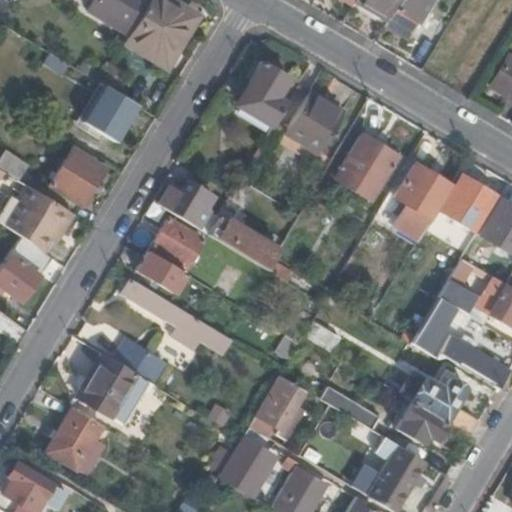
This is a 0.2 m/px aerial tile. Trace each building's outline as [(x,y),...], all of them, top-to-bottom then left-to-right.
[(0,0),(0,11),(11,5),(5,0),(0,0)] [(92,0),(87,10),(126,34),(146,0),(92,0)] [(163,0),(146,0),(126,34),(122,40),(163,64),(192,18),(163,0)] [(332,0),(347,9),(348,8),(352,0),(332,0)] [(352,0),(348,8),(381,29),(393,9),(398,0),(352,0)] [(398,0),(393,9),(397,12),(417,24),(431,0),(398,0)] [(397,12),(393,9),(381,29),(404,44),(417,24),(397,12)] [(49,52),(42,63),(62,75),(69,64),(49,52)] [(511,60),(507,58),(489,87),(511,100),(511,60)] [(245,80),(249,85),(234,108),(268,130),(283,104),(284,103),(275,98),(286,80),(257,61),(245,80)] [(308,93),(295,85),(284,103),(283,104),(296,112),(308,93)] [(133,109),(101,89),(81,121),(114,140),(133,109)] [(308,93),(296,112),(283,135),(316,155),(341,115),(322,103),(323,101),(309,92),(308,93)] [(360,133),(333,177),(370,200),(397,156),(360,133)] [(102,168),(69,148),(48,184),(81,204),(102,168)] [(26,165),(4,151),(0,157),(0,167),(17,178),(26,165)] [(413,166),(394,196),(411,207),(430,219),(449,188),(413,166)] [(0,188),(11,177),(0,170),(0,188)] [(493,197),(459,177),(439,211),(472,231),(493,197)] [(193,181),(188,178),(178,193),(183,197),(193,181)] [(178,193),(166,186),(155,205),(194,228),(215,194),(193,181),(183,197),(178,193)] [(70,214),(25,186),(1,227),(17,238),(38,254),(48,237),(55,226),(61,229),(70,214)] [(224,201),(219,198),(199,231),(204,234),(205,232),(215,217),(224,201)] [(511,208),(499,200),(478,234),(511,255),(511,254),(511,208)] [(411,207),(399,226),(418,238),(430,219),(411,207)] [(213,239),(231,251),(265,270),(277,250),(265,243),(226,219),(224,222),(215,217),(205,232),(214,237),(213,239)] [(201,242),(165,220),(149,246),(185,268),(201,242)] [(61,229),(55,226),(48,237),(54,241),(61,229)] [(285,238),(272,230),(265,243),(277,250),(285,238)] [(38,254),(17,238),(0,261),(0,289),(16,302),(47,260),(38,254)] [(134,270),(172,293),(183,275),(146,252),(134,270)] [(455,267),(478,280),(483,272),(460,258),(455,267)] [(273,262),(267,272),(305,294),(310,284),(292,274),(273,262)] [(471,306),(510,330),(511,327),(511,289),(504,285),(488,276),(475,299),(446,281),(436,297),(466,315),(471,306)] [(196,343),(218,355),(227,340),(128,281),(119,296),(155,317),(171,327),(173,329),(167,340),(190,353),(196,343)] [(382,298),(378,296),(371,307),(375,309),(382,298)] [(466,315),(436,297),(408,343),(430,356),(437,344),(433,341),(446,321),(450,323),(453,322),(462,326),(468,316),(466,315)] [(328,352),(338,336),(312,319),(302,334),(328,352)] [(284,335),(273,354),(286,361),(297,342),(284,335)] [(449,337),(440,351),(493,384),(501,369),(471,350),(459,343),(449,337)] [(463,337),(459,343),(471,350),(475,343),(463,337)] [(125,339),(111,361),(132,375),(146,383),(153,387),(167,365),(125,339)] [(102,356),(75,399),(106,417),(132,375),(111,361),(102,356)] [(507,373),(501,369),(493,384),(498,387),(507,373)] [(406,400),(410,402),(446,423),(469,438),(478,423),(453,408),(464,390),(449,381),(443,391),(410,370),(395,393),(406,400)] [(146,383),(132,375),(106,417),(120,426),(146,383)] [(267,412),(261,421),(278,432),(287,438),(304,410),(295,404),(303,391),(277,375),(268,391),(276,396),(267,412)] [(318,400),(327,405),(371,431),(378,419),(326,387),(318,400)] [(276,396),(268,391),(258,407),(267,412),(276,396)] [(395,393),(391,398),(403,405),(406,400),(395,393)] [(426,435),(435,440),(446,423),(410,402),(394,429),(420,445),(426,435)] [(64,422),(45,453),(74,471),(93,441),(90,439),(96,430),(76,417),(70,427),(64,422)] [(371,452),(387,461),(373,486),(366,498),(390,511),(392,511),(423,463),(379,437),(371,452)] [(265,455),(239,440),(216,477),(242,493),(265,455)] [(101,446),(93,441),(74,471),(82,477),(101,446)] [(213,480),(221,467),(214,462),(206,476),(213,480)] [(333,463),(327,474),(357,492),(366,498),(373,486),(333,463)] [(5,483),(9,486),(2,496),(29,511),(35,511),(40,504),(52,511),(54,511),(64,496),(15,467),(5,483)] [(301,511),(318,484),(292,470),(269,509),(274,511),(301,511)] [(362,503),(354,498),(345,511),(365,511),(359,508),(362,503)]
